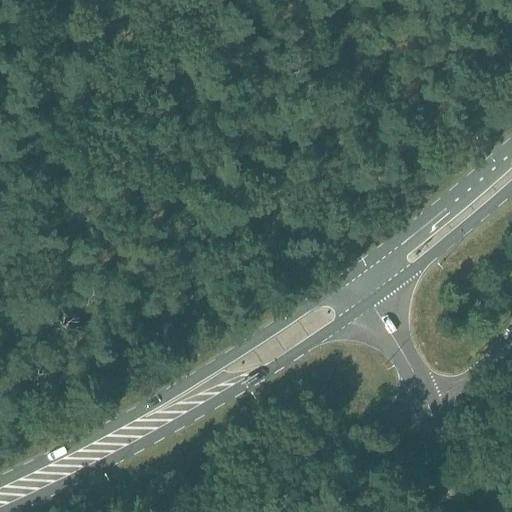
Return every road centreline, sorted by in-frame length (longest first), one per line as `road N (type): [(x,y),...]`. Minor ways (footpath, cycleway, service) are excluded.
road 1 (primary): [(3,511),(222,399),(370,302)]
road 2 (primary): [(350,273),(208,370),(0,478)]
road 3 (track): [(87,99),(326,244),(350,273)]
road 4 (unclassified): [(220,511),(425,399)]
road 5 (primary): [(511,140),(350,273)]
road 6 (primary): [(370,302),(511,185)]
